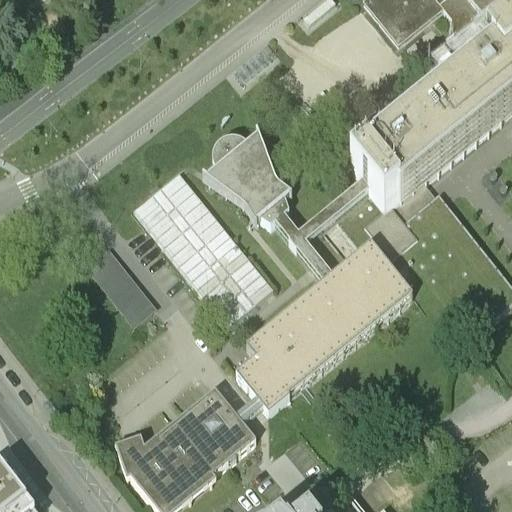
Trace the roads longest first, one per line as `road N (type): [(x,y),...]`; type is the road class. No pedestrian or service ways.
road 1 (unclassified): [(62,178),(288,0)]
road 2 (residential): [(0,392),(91,511)]
